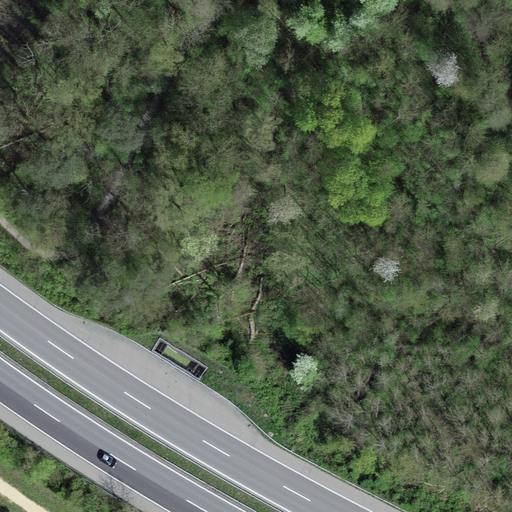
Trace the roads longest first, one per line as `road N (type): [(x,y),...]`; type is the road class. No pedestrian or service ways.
road 1 (motorway): [(327,511),(92,374),(0,308)]
road 2 (motorway): [(0,383),(204,511)]
